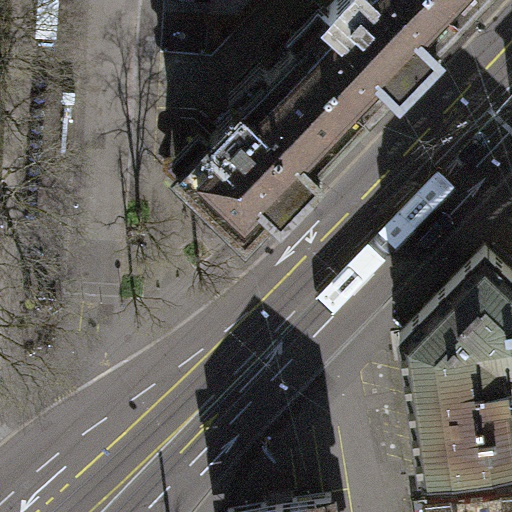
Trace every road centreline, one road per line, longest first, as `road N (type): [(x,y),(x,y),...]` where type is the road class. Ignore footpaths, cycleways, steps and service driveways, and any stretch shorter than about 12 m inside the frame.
road 1 (secondary): [(118,493),(511,85)]
road 2 (residential): [(89,0),(111,107),(102,358),(118,493)]
